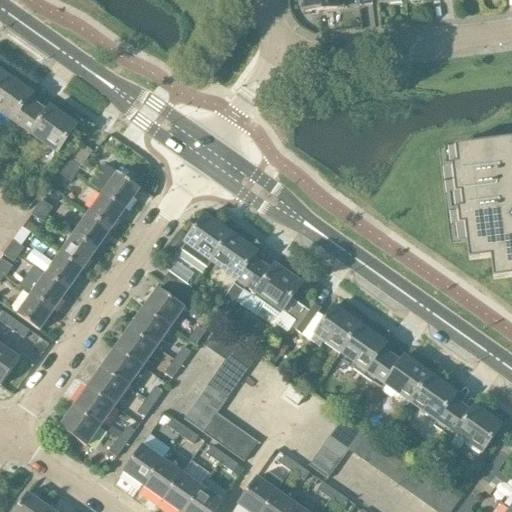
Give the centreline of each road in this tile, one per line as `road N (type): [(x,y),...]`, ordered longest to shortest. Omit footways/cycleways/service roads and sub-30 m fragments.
road 1 (residential): [(9,437),(200,165)]
road 2 (tertiary): [(511,374),(308,227)]
road 3 (residential): [(282,51),(307,56),(511,32)]
road 4 (residential): [(119,511),(9,437)]
road 5 (tertiary): [(102,81),(124,113),(200,165)]
road 6 (tertiary): [(213,147),(102,81)]
road 7 (tertiary): [(200,165),(268,214),(308,227)]
road 8 (tertiary): [(102,81),(0,8)]
road 9 (tertiary): [(308,227),(213,147)]
